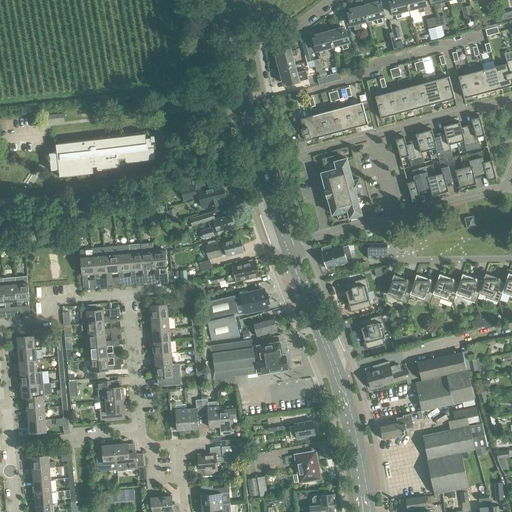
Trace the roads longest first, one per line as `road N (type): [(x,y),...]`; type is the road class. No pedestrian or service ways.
road 1 (secondary): [(366,511),(336,373),(287,247)]
road 2 (residential): [(260,167),(511,96)]
road 3 (residential): [(511,167),(503,186),(287,247)]
road 4 (residential): [(0,327),(46,322),(60,302),(128,296)]
road 5 (residential): [(140,430),(128,296)]
road 6 (residential): [(9,448),(140,430)]
road 7 (secondary): [(260,167),(234,46)]
